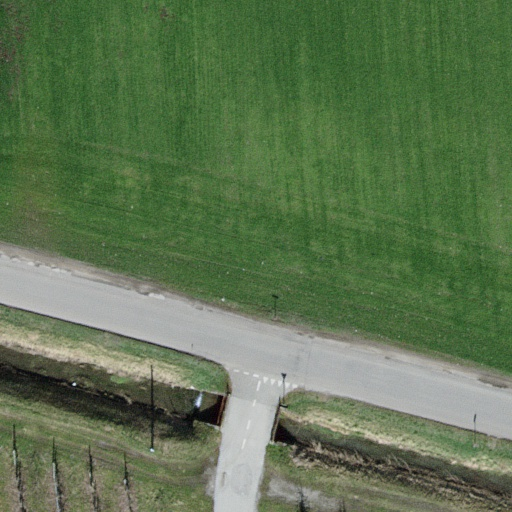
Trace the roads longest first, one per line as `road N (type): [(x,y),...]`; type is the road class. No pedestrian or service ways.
road 1 (track): [(7,276),(25,211),(22,0)]
road 2 (tertiary): [(260,354),(0,274)]
road 3 (tertiary): [(511,419),(260,354)]
road 4 (unclassified): [(260,354),(230,511)]
